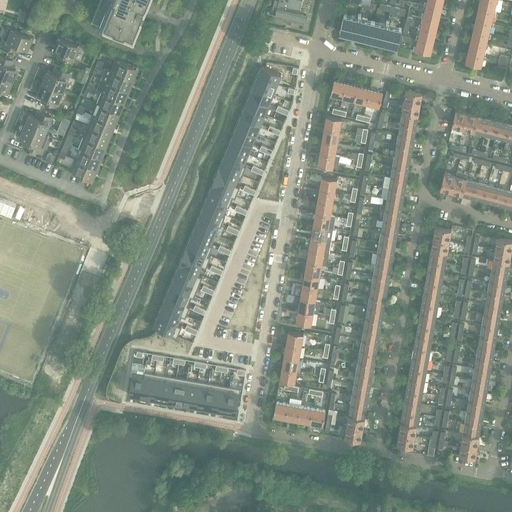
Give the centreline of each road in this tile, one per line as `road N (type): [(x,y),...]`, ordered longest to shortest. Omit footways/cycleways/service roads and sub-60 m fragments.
road 1 (secondary): [(73,429),(248,0)]
road 2 (residential): [(249,431),(317,49)]
road 3 (residential): [(376,453),(423,200)]
road 4 (residential): [(249,431),(376,453)]
road 5 (residential): [(317,49),(441,81)]
road 6 (residential): [(0,146),(48,28)]
road 7 (residential): [(490,475),(511,352)]
road 8 (residential): [(423,200),(441,81)]
